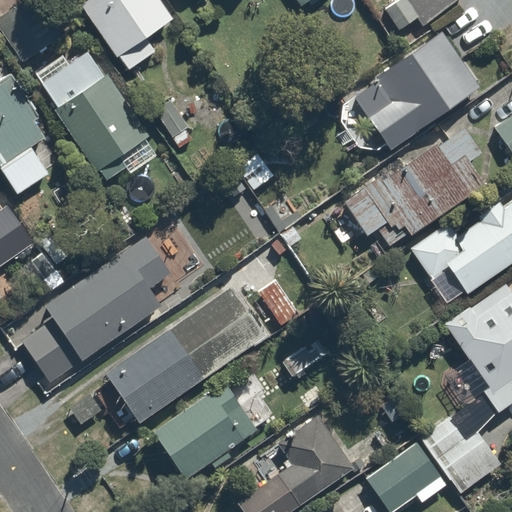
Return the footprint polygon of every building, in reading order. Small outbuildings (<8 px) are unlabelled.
[(36,0),(23,0),(0,17),(0,21),(30,61),(63,35),(36,0)] [(100,0),(89,8),(135,75),(167,53),(159,40),(180,25),(162,0),(100,0)] [(369,0),(377,9),(388,0),(369,0)] [(459,0),(395,0),(386,7),(400,28),(409,22),(415,31),(460,1),(459,0)] [(483,91),(442,35),(358,97),(368,110),(344,128),(365,157),(380,146),(387,156),(418,133),(421,136),(483,91)] [(94,58),(47,92),(107,174),(128,158),(140,175),(166,156),(94,58)] [(0,164),(20,196),(52,176),(41,158),(50,153),(42,140),(50,135),(15,78),(0,87),(0,164)] [(511,112),(493,126),(511,152),(511,112)] [(393,182),(387,175),(346,203),(371,239),(379,233),(390,249),(406,238),(410,244),(490,188),(474,165),(487,155),(469,129),(393,182)] [(278,176),(260,156),(239,175),(256,195),(278,176)] [(511,267),(511,201),(460,238),(454,230),(447,235),(443,229),(412,251),(437,285),(454,273),(471,297),(511,267)] [(0,232),(0,258),(22,242),(10,226),(0,232)] [(120,262),(49,308),(56,319),(24,339),(50,380),(83,359),(87,364),(170,311),(155,286),(173,274),(148,234),(115,255),(120,262)] [(511,287),(509,284),(446,327),(489,390),(484,394),(494,410),(511,397),(511,287)] [(246,302),(215,298),(105,375),(110,381),(70,410),(81,426),(120,398),(140,427),(211,376),(207,371),(266,330),(246,302)] [(322,341),(288,363),(298,378),(332,356),(322,341)] [(256,431),(227,386),(149,437),(156,448),(163,444),(184,477),(256,431)] [(422,440),(447,474),(459,491),(502,459),(480,430),(468,439),(453,417),(422,440)] [(293,466),(240,502),(247,511),(296,511),(358,470),(322,418),(317,422),(314,418),(287,436),(289,439),(280,446),(293,466)] [(394,511),(447,474),(422,440),(366,480),(389,511),(394,511)]
